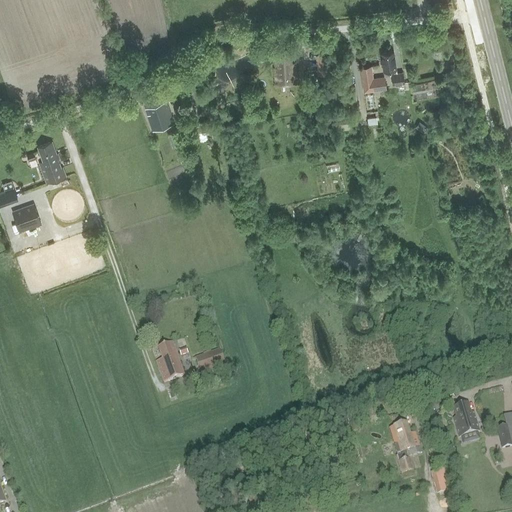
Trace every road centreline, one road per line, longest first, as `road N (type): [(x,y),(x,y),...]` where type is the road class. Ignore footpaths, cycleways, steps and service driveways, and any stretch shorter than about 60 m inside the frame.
road 1 (unclassified): [(0,136),(127,89),(235,30),(318,32),(482,13)]
road 2 (track): [(57,113),(157,391)]
road 3 (primary): [(511,130),(482,13)]
